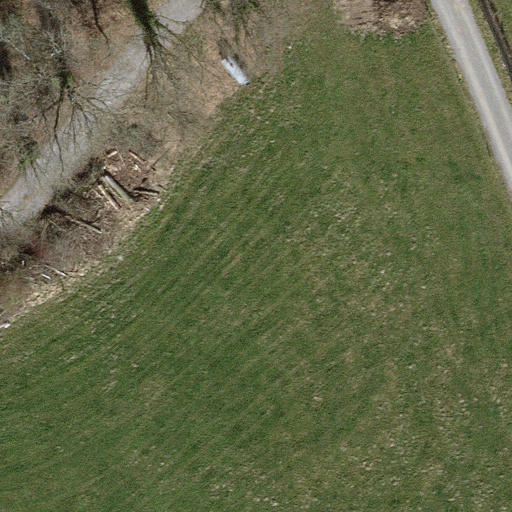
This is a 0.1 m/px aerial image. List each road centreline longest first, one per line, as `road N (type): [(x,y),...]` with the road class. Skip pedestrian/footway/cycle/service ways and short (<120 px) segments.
road 1 (track): [(0,222),(193,0)]
road 2 (track): [(448,0),(511,156)]
